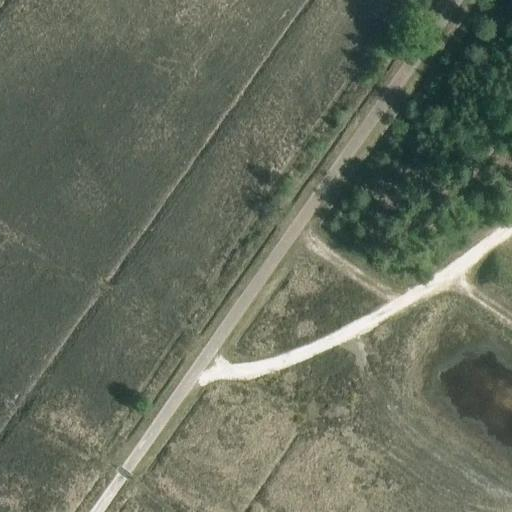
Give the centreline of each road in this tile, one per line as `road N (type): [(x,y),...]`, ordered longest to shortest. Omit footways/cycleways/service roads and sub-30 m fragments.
road 1 (track): [(97,511),(456,0)]
road 2 (track): [(294,227),(401,305),(448,273),(511,318)]
road 3 (track): [(171,405),(206,377),(258,369),(401,305)]
